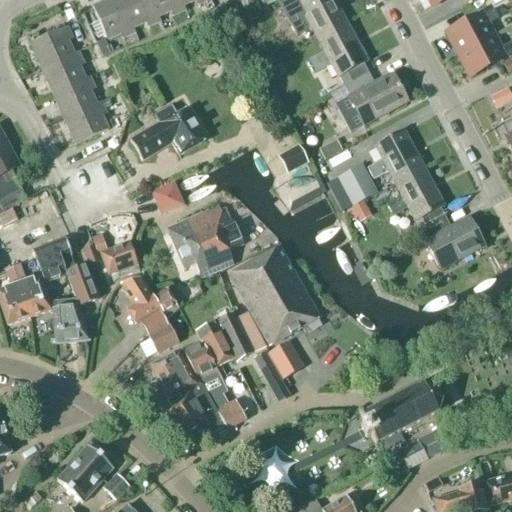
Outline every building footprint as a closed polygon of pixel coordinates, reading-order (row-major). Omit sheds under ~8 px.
[(133,30),(134,30),(120,0),(112,0),(92,9),(107,42),(121,36),(123,40),(135,35),(133,30)] [(158,19),(164,17),(156,0),(120,0),(134,30),(146,25),(148,29),(160,24),(158,19)] [(183,8),(186,7),(183,0),(156,0),(164,17),(171,14),(173,18),(177,27),(189,22),(185,13),(185,12),(183,8)] [(281,0),(277,2),(283,14),(296,38),(311,30),(317,41),(346,25),(332,0),(281,0)] [(458,58),(475,49),(493,40),(487,27),(498,21),(493,12),(446,36),(458,58)] [(324,55),(309,63),(315,74),(330,66),(338,80),(345,76),(350,84),(367,75),(363,67),(367,64),(346,25),(317,41),(324,55)] [(42,74),(79,57),(78,54),(74,56),(68,44),(72,42),(67,29),(29,46),(42,74)] [(494,40),(475,49),(458,58),(468,79),(511,56),(511,48),(510,45),(499,51),(494,40)] [(52,96),(85,81),(79,69),(84,67),(79,57),(42,74),(52,96)] [(349,99),(335,107),(350,136),(407,105),(391,76),(373,86),(367,75),(350,84),(350,86),(344,89),(349,99)] [(62,119),(95,104),(91,94),(95,92),(89,79),(85,81),(52,96),(62,119)] [(511,84),(489,94),(497,113),(511,106),(511,84)] [(95,104),(62,119),(76,147),(108,133),(102,119),(106,117),(101,104),(96,106),(95,104)] [(176,116),(172,108),(155,117),(160,127),(128,144),(137,161),(169,143),(178,159),(204,145),(185,111),(176,116)] [(123,127),(118,116),(108,121),(113,131),(123,127)] [(511,120),(499,127),(511,153),(511,120)] [(393,185),(422,170),(403,134),(374,149),(381,163),(366,171),(372,183),(387,174),(393,185)] [(0,210),(1,213),(24,200),(10,173),(17,169),(0,138),(0,210)] [(287,177),(308,166),(298,147),(277,159),(287,177)] [(354,208),(355,208),(375,197),(360,168),(339,180),(354,208)] [(425,229),(444,219),(439,211),(443,208),(422,170),(393,185),(401,199),(386,207),(392,218),(407,210),(414,224),(421,221),(425,229)] [(160,218),(184,208),(174,184),(150,194),(160,218)] [(225,225),(218,209),(167,232),(185,272),(195,267),(201,281),(233,266),(228,254),(243,248),(232,222),(225,225)] [(444,219),(425,229),(426,230),(419,234),(440,273),(484,249),(468,220),(450,230),(444,219)] [(72,258),(65,241),(32,253),(45,289),(65,281),(59,263),(61,261),(71,258),(72,258)] [(119,280),(139,273),(129,245),(99,255),(107,279),(117,275),(119,280)] [(103,253),(100,246),(94,249),(96,256),(103,253)] [(89,268),(99,264),(93,249),(83,253),(89,268)] [(270,350),(320,321),(278,249),(228,278),(270,350)] [(30,320),(30,321),(51,313),(40,279),(28,283),(22,265),(12,270),(30,320)] [(0,279),(6,277),(11,289),(0,292),(0,307),(7,328),(30,321),(30,320),(12,270),(0,276),(0,279)] [(97,306),(84,271),(65,278),(78,313),(97,306)] [(141,280),(121,287),(133,309),(126,313),(135,328),(141,324),(160,313),(163,319),(177,310),(165,291),(152,299),(141,280)] [(55,347),(89,343),(74,303),(51,305),(55,347)] [(160,313),(141,324),(149,339),(168,329),(163,319),(160,313)] [(200,343),(206,354),(214,370),(215,370),(214,369),(233,360),(236,365),(251,357),(251,356),(264,350),(246,316),(235,321),(232,316),(196,334),(200,343)] [(168,329),(149,339),(157,356),(177,345),(168,329)] [(217,374),(215,370),(214,370),(206,354),(201,356),(196,345),(181,352),(199,386),(200,385),(207,398),(222,424),(226,432),(244,423),(235,404),(223,409),(217,398),(216,399),(206,379),(217,374)] [(283,347),(269,355),(275,366),(292,356),(292,355),(289,357),(283,347)] [(167,402),(199,386),(181,352),(150,368),(167,402)] [(266,356),(254,362),(277,404),(289,398),(266,356)] [(212,440),(226,432),(222,424),(207,398),(200,385),(199,386),(167,402),(168,405),(158,410),(170,431),(173,429),(179,441),(193,433),(199,445),(211,438),(212,440)] [(375,447),(438,415),(441,402),(436,391),(422,387),(360,418),(364,427),(359,429),(365,441),(371,438),(375,447)] [(3,429),(0,420),(0,459),(11,456),(5,438),(6,438),(4,429),(3,429)] [(408,472),(427,462),(417,443),(398,453),(408,472)] [(82,506),(113,471),(87,449),(57,483),(82,506)] [(511,477),(483,485),(489,509),(511,502),(511,477)] [(103,492),(116,504),(129,491),(117,478),(103,492)] [(485,511),(487,511),(481,486),(457,492),(458,498),(444,501),(433,505),(434,511),(485,511)] [(353,511),(345,497),(320,511),(321,511),(353,511)]
